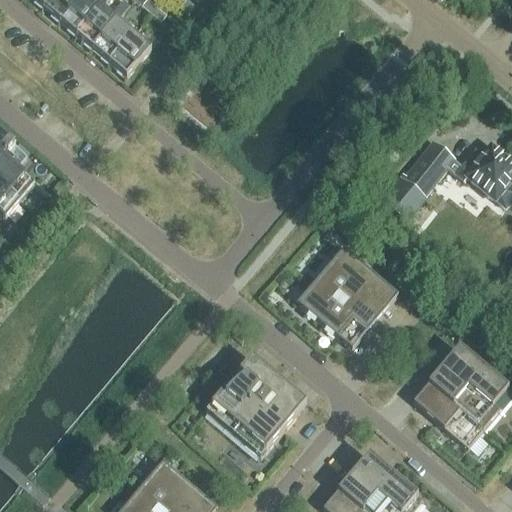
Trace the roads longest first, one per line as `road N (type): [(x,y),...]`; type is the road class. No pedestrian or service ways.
road 1 (residential): [(264,223),(0,4)]
road 2 (residential): [(0,111),(208,287)]
road 3 (residential): [(264,223),(436,18)]
road 4 (residential): [(208,287),(350,407)]
road 5 (residential): [(350,407),(474,511)]
road 6 (residential): [(264,511),(350,407)]
